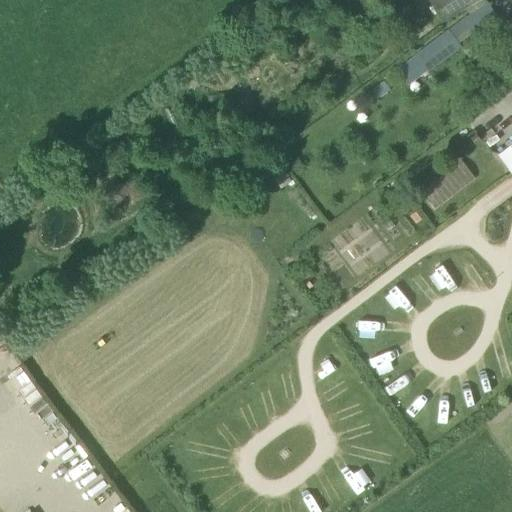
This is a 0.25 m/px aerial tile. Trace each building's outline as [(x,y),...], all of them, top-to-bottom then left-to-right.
[(442,24),(481,0),(429,0),(428,1),(442,24)] [(470,39),(498,21),(483,0),(482,0),(465,11),(468,15),(459,21),(470,39)] [(428,74),(460,48),(444,30),(413,55),(428,74)] [(370,91),(376,99),(388,90),(383,82),(370,91)] [(114,511),(115,511),(126,508),(115,483),(104,488),(114,511)]
